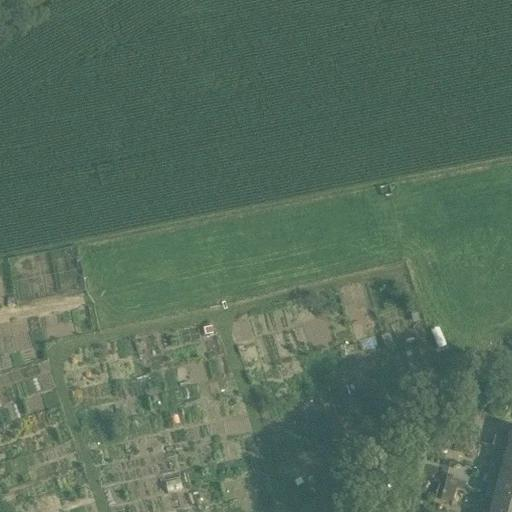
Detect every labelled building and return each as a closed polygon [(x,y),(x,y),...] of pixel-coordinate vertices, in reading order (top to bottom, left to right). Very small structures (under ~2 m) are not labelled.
[(440,370),(446,388),(465,381),(493,366),(487,355),(471,365),(468,360),(458,364),(453,362),(442,366),(440,370)] [(466,426),(463,439),(469,441),(469,440),(475,442),(478,429),(466,426)] [(506,451),(511,452),(511,427),(509,441),(494,437),(492,447),(506,451)] [(469,441),(463,439),(458,438),(454,452),(466,454),(469,441)] [(511,452),(506,451),(499,476),(511,479),(511,452)] [(493,499),(493,500),(511,505),(511,479),(499,476),(496,489),(487,487),(484,496),(493,499)] [(446,479),(444,487),(456,490),(463,492),(465,484),(446,479)] [(456,490),(444,487),(441,500),(453,503),(456,490)] [(511,511),(511,505),(493,500),(489,511),(511,511)]
